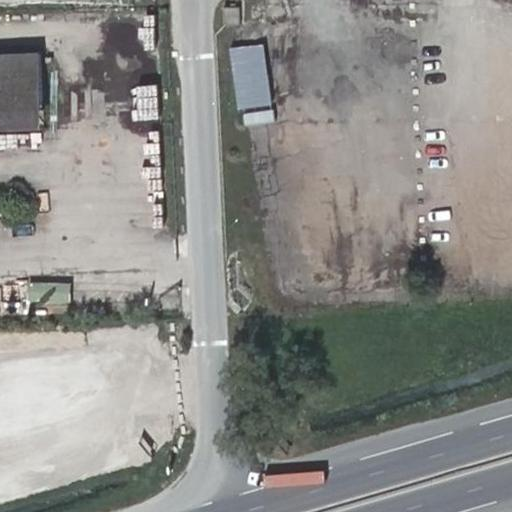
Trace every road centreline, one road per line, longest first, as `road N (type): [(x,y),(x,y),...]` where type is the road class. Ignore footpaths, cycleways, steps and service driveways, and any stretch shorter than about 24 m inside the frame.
road 1 (unclassified): [(216,511),(192,0)]
road 2 (secondary): [(511,427),(225,511)]
